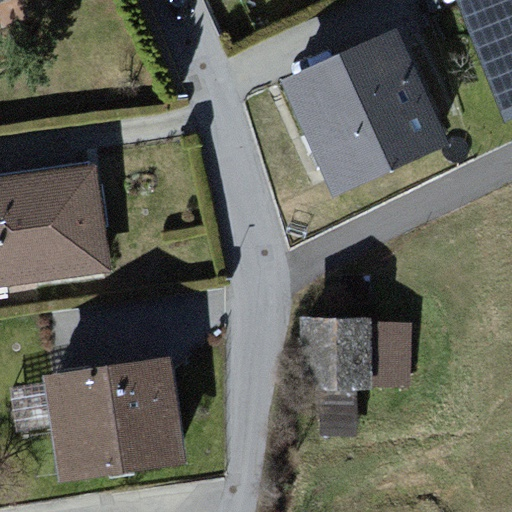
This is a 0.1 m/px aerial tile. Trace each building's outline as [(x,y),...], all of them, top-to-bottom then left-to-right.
[(511,109),(511,0),(466,0),(464,1),(509,111),(511,109)] [(450,154),(402,45),(289,93),(336,203),(450,154)] [(93,170),(0,185),(0,285),(110,266),(93,170)] [(418,326),(313,327),(314,401),(419,400),(418,326)] [(177,363),(47,376),(56,477),(186,464),(177,363)]
